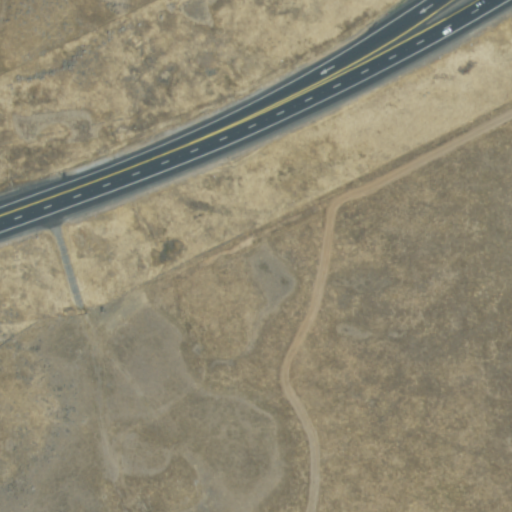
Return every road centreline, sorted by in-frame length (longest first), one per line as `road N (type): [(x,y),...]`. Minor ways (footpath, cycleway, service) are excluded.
road 1 (primary): [(0,223),(300,98)]
road 2 (primary): [(300,98),(370,73),(504,0)]
road 3 (primary): [(446,0),(300,98)]
